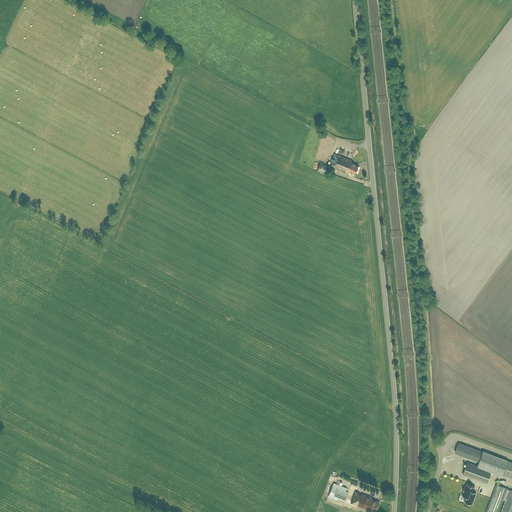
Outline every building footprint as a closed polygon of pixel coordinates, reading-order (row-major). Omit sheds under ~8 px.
[(355,173),(358,165),(351,162),(352,160),(334,154),(329,166),(344,172),(345,170),(355,173)] [(326,173),(328,166),(320,164),(318,171),(326,173)] [(482,452),(458,442),(455,452),(479,461),(482,452)] [(479,461),(478,466),(491,471),(502,475),(507,460),(507,458),(483,449),(482,452),(479,461)] [(511,461),(507,460),(502,475),(511,478),(511,461)] [(486,483),(491,471),(478,466),(467,462),(462,474),(486,483)] [(344,500),(348,492),(345,491),(346,488),(333,483),(329,495),(344,500)] [(466,483),(465,487),(464,487),(462,491),(463,491),(462,495),(466,497),(464,502),(471,504),(476,493),(472,491),(474,487),(466,483)] [(496,511),(506,488),(496,484),(485,511),(496,511)] [(511,511),(511,490),(509,490),(501,511),(511,511)] [(361,495),(358,494),(359,492),(355,491),(350,503),(357,506),(357,507),(368,511),(370,511),(371,509),(375,511),(379,502),(373,500),(374,499),(370,498),(371,496),(362,493),(361,495)]
